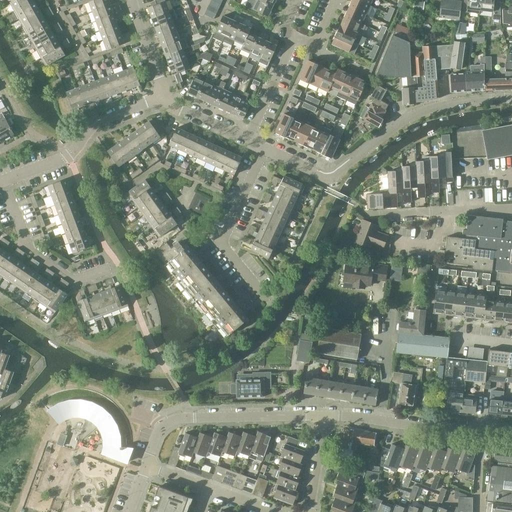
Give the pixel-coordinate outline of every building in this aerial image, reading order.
[(33,0),(15,0),(10,3),(15,11),(33,0)] [(33,0),(15,11),(19,19),(38,8),(33,0)] [(110,5),(108,0),(93,0),(88,2),(92,12),(110,5)] [(147,8),(151,18),(168,11),(164,0),(154,0),(155,1),(151,3),(152,6),(147,8)] [(210,0),(208,5),(218,10),(220,5),(210,0)] [(267,17),(272,7),(256,0),(247,0),(247,1),(253,4),(251,10),(267,17)] [(357,0),(352,0),(349,7),(366,15),(370,6),(357,0)] [(441,0),(439,17),(459,20),(461,2),(444,0),(441,0)] [(479,14),(480,11),(480,0),(464,0),(463,12),(479,14)] [(500,10),(493,10),(494,0),(480,0),(480,11),(493,12),(492,24),(501,25),(500,10)] [(113,15),(110,5),(92,12),(95,21),(113,15)] [(208,5),(206,10),(216,14),(218,10),(208,5)] [(511,7),(510,7),(509,7),(508,9),(502,9),(503,28),(511,27),(511,6),(511,7)] [(361,24),(366,15),(349,7),(344,16),(361,24)] [(43,16),(38,8),(19,19),(23,27),(43,16)] [(216,14),(206,10),(204,15),(213,19),(216,14)] [(151,18),(154,28),(172,21),(168,11),(151,18)] [(95,21),(99,31),(117,24),(113,15),(95,21)] [(408,18),(401,15),(392,35),(409,43),(408,18)] [(47,23),(43,16),(23,27),(28,34),(47,23)] [(222,42),(224,37),(232,20),(222,16),(215,32),(212,38),(222,42)] [(365,26),(361,24),(344,16),(340,25),(339,26),(357,34),(361,36),(365,26)] [(231,46),(234,41),(241,25),(232,20),(224,37),(222,42),(231,46)] [(158,37),(176,30),(172,21),(154,28),(158,37)] [(47,23),(28,34),(32,42),(52,31),(47,23)] [(458,23),(456,33),(467,34),(468,25),(458,23)] [(121,34),(117,24),(99,31),(102,40),(121,34)] [(234,41),(242,45),(248,33),(250,29),(241,25),(234,41)] [(339,26),(335,35),(353,43),(357,34),(339,26)] [(158,37),(161,46),(179,40),(176,30),(158,37)] [(56,39),(52,31),(32,42),(37,50),(56,39)] [(200,39),(198,33),(194,34),(196,40),(191,42),(193,46),(198,44),(204,42),(206,37),(200,39)] [(240,50),(250,54),(257,37),(248,33),(242,45),(240,50)] [(124,43),(121,34),(102,40),(106,50),(124,43)] [(348,52),(353,43),(335,35),(331,44),(348,52)] [(417,77),(414,77),(410,77),(408,42),(391,35),(375,80),(407,78),(408,86),(403,86),(403,88),(404,105),(415,104),(415,102),(414,91),(418,91),(417,77)] [(250,54),(259,58),(267,42),(257,37),(250,54)] [(60,47),(56,39),(37,50),(41,58),(60,47)] [(165,56),(183,50),(179,40),(161,46),(165,56)] [(412,54),(414,77),(417,77),(418,91),(414,91),(415,102),(438,99),(436,70),(450,69),(451,68),(454,42),(453,41),(453,45),(423,47),(423,53),(412,54)] [(276,46),(267,42),(259,58),(269,63),(276,46)] [(465,43),(454,42),(451,68),(462,69),(465,43)] [(65,55),(60,47),(41,58),(46,66),(65,55)] [(165,56),(169,66),(187,60),(183,50),(165,56)] [(169,66),(172,75),(190,69),(188,64),(194,61),(193,57),(187,60),(169,66)] [(299,80),(308,84),(317,65),(307,60),(299,80)] [(484,72),(484,62),(484,64),(480,64),(480,72),(465,73),(466,92),(484,90),(484,72)] [(484,90),(511,89),(511,72),(505,72),(505,79),(491,79),(491,71),(490,71),(490,62),(484,62),(484,72),(484,90)] [(317,65),(308,84),(309,84),(309,83),(318,88),(326,69),(317,65)] [(123,71),(130,89),(140,85),(133,67),(123,71)] [(335,74),(326,69),(318,88),(327,92),(337,69),(335,74)] [(347,74),(337,69),(327,92),(329,88),(338,92),(336,96),(347,74)] [(120,92),(130,89),(123,71),(114,74),(120,92)] [(452,93),(466,92),(465,73),(464,73),(464,74),(451,75),(452,93)] [(104,78),(111,96),(120,92),(114,74),(104,78)] [(347,74),(336,96),(345,100),(356,78),(347,74)] [(187,93),(197,98),(204,81),(194,77),(187,93)] [(101,99),(111,96),(104,78),(94,81),(101,99)] [(345,100),(346,101),(355,105),(365,82),(356,78),(345,100)] [(85,85),(91,103),(101,99),(94,81),(85,85)] [(197,98),(206,102),(213,85),(204,81),(197,98)] [(206,102),(215,106),(222,89),(225,83),(221,81),(218,88),(213,85),(206,102)] [(75,88),(82,106),(91,103),(85,85),(75,88)] [(378,126),(381,125),(382,125),(383,121),(382,119),(386,111),(389,105),(381,100),(386,90),(377,85),(370,98),(374,100),(369,108),(365,106),(360,117),(365,119),(362,123),(367,126),(369,122),(378,127),(378,126)] [(65,92),(72,110),(82,106),(75,88),(65,92)] [(231,94),(222,89),(215,106),(224,110),(231,94)] [(251,102),(246,100),(249,94),(244,92),(241,98),(234,114),(243,119),(251,102)] [(224,110),(234,114),(241,98),(231,94),(224,110)] [(274,133),(284,137),(295,114),(285,109),(274,133)] [(0,114),(0,131),(4,139),(13,134),(2,113),(0,114)] [(284,137),(285,137),(293,141),(302,123),(293,119),(295,114),(284,137)] [(148,121),(140,127),(151,143),(160,137),(148,121)] [(293,141),(303,145),(311,127),(302,123),(293,141)] [(511,124),(481,130),(487,160),(511,155),(511,124)] [(140,127),(132,133),(143,149),(151,143),(140,127)] [(177,149),(186,132),(176,127),(168,145),(177,149)] [(320,131),(311,127),(303,145),(312,149),(322,127),(320,131)] [(321,154),(331,131),(322,127),(312,149),(321,153),(321,154)] [(332,131),(331,131),(321,154),(331,158),(339,139),(330,135),(332,131)] [(195,136),(186,132),(177,149),(187,153),(195,136)] [(135,155),(143,149),(132,133),(123,139),(135,155)] [(195,136),(187,153),(196,158),(204,140),(195,136)] [(123,139),(115,145),(126,161),(135,155),(123,139)] [(205,162),(213,145),(204,140),(196,158),(205,162)] [(107,151),(118,167),(126,161),(115,145),(107,151)] [(214,166),(222,149),(213,145),(205,162),(214,166)] [(224,170),(232,153),(222,149),(214,166),(224,170)] [(438,156),(430,157),(432,178),(438,178),(446,178),(446,182),(453,182),(451,151),(444,151),(444,153),(438,155),(438,156)] [(233,175),(241,158),(232,153),(224,170),(233,175)] [(424,161),(416,162),(418,183),(425,183),(432,182),(432,193),(439,193),(438,178),(432,178),(430,157),(430,158),(425,159),(424,161)] [(425,198),(425,183),(418,183),(416,162),(416,163),(410,165),(410,166),(402,166),(404,188),(411,188),(417,188),(418,198),(425,198)] [(389,190),(389,193),(396,193),(404,193),(404,203),(411,203),(411,188),(404,188),(402,166),(402,168),(396,169),(396,171),(388,172),(389,191),(389,190)] [(280,183),(279,184),(300,193),(304,185),(283,175),(281,180),(272,176),(270,180),(276,183),(276,182),(280,183)] [(65,179),(47,186),(51,196),(69,189),(65,179)] [(144,180),(130,190),(126,193),(131,201),(149,188),(144,180)] [(300,193),(279,184),(276,192),(296,202),(300,193)] [(155,195),(149,188),(131,201),(137,208),(155,195)] [(54,205),(72,199),(69,189),(51,196),(54,205)] [(397,208),(396,193),(389,193),(389,190),(389,191),(382,193),(382,194),(367,195),(368,209),(397,208)] [(276,192),(272,201),(292,210),(296,202),(276,192)] [(160,202),(155,195),(137,208),(142,215),(160,202)] [(76,208),(72,199),(54,205),(58,215),(76,208)] [(272,201),(268,209),(289,218),(292,210),(272,201)] [(165,209),(160,202),(142,215),(147,222),(165,209)] [(61,224),(79,218),(76,208),(58,215),(61,224)] [(147,222),(152,230),(170,217),(165,209),(147,222)] [(257,209),(256,213),(261,216),(261,215),(265,217),(264,217),(285,226),(289,218),(268,209),(266,213),(257,209)] [(469,215),(468,225),(467,230),(464,230),(463,234),(471,235),(471,239),(448,236),(446,251),(455,252),(454,263),(473,265),(473,269),(493,271),(493,270),(498,270),(498,272),(511,274),(511,272),(511,223),(503,222),(504,219),(469,215)] [(176,224),(170,217),(152,230),(158,237),(176,224)] [(264,217),(261,225),(281,235),(285,226),(264,217)] [(79,218),(61,225),(65,234),(83,228),(79,218)] [(372,244),(382,248),(383,248),(388,236),(376,232),(379,226),(363,220),(355,243),(370,248),(372,244)] [(261,225),(257,234),(278,243),(281,235),(261,225)] [(83,228),(65,234),(69,244),(86,237),(83,228)] [(257,234),(253,242),(274,251),(278,243),(257,234)] [(86,237),(69,244),(72,253),(90,247),(86,237)] [(249,251),(258,254),(270,260),(274,251),(253,242),(249,251)] [(238,313),(246,306),(239,298),(231,304),(219,289),(226,282),(219,273),(211,280),(199,265),(207,258),(199,249),(191,256),(185,248),(183,250),(177,243),(170,249),(165,243),(154,252),(224,338),(245,321),(238,313)] [(0,275),(2,277),(15,259),(7,253),(0,264),(0,275)] [(10,282),(22,264),(15,259),(2,277),(10,282)] [(22,264),(10,282),(17,287),(30,269),(22,264)] [(344,281),(354,283),(354,287),(365,288),(365,284),(371,285),(372,278),(386,280),(387,266),(373,265),(373,267),(346,264),(344,281)] [(392,265),(390,280),(400,281),(402,266),(392,265)] [(429,267),(418,266),(417,273),(428,275),(429,267)] [(30,269),(17,287),(24,292),(37,274),(30,269)] [(32,297),(44,279),(37,274),(24,292),(32,297)] [(39,303),(52,284),(44,279),(32,297),(39,303)] [(47,308),(59,289),(52,284),(39,303),(47,308)] [(127,306),(119,285),(111,288),(119,309),(127,306)] [(119,309),(111,288),(102,292),(110,313),(119,309)] [(54,313),(67,295),(59,289),(47,308),(54,313)] [(444,314),(447,290),(436,289),(433,313),(434,313),(444,314)] [(457,292),(447,290),(444,314),(454,315),(457,292)] [(476,294),(467,293),(463,316),(473,318),(477,291),(476,291),(476,294)] [(487,292),(477,291),(473,318),(483,319),(487,292)] [(110,313),(102,292),(94,295),(102,316),(110,313)] [(454,315),(463,316),(467,293),(457,292),(454,315)] [(487,292),(483,319),(493,320),(496,301),(486,300),(487,292)] [(94,295),(86,298),(94,319),(102,316),(94,295)] [(77,301),(85,322),(94,319),(86,298),(77,301)] [(493,320),(503,322),(506,299),(505,302),(496,301),(493,320)] [(511,299),(506,299),(503,322),(511,322),(511,299)] [(396,353),(406,354),(448,358),(450,338),(424,335),(427,311),(415,310),(414,324),(400,322),(397,352),(396,352),(396,353)] [(333,320),(329,313),(320,319),(325,326),(333,320)] [(361,334),(360,334),(351,332),(321,327),(317,353),(357,360),(361,334)] [(297,360),(309,362),(312,342),(300,341),(297,360)] [(495,365),(494,375),(505,376),(506,366),(507,367),(509,352),(488,349),(486,361),(486,364),(495,365)] [(5,369),(5,370),(10,356),(2,353),(1,352),(0,356),(0,374),(2,375),(2,376),(5,369)] [(464,381),(484,383),(484,375),(486,361),(466,359),(464,381)] [(446,360),(443,379),(452,380),(454,361),(446,360)] [(0,388),(4,390),(8,392),(14,373),(5,370),(5,369),(2,376),(2,375),(0,379),(0,388)] [(409,374),(403,373),(393,372),(392,383),(401,384),(398,404),(413,406),(416,385),(407,383),(409,374)] [(231,393),(237,393),(237,396),(237,397),(263,397),(264,397),(264,396),(264,388),(271,388),(270,373),(253,373),(253,380),(237,380),(236,380),(236,384),(231,385),(231,393)] [(304,393),(316,395),(318,379),(306,377),(304,393)] [(330,381),(318,379),(316,395),(328,397),(330,381)] [(330,381),(328,397),(339,399),(342,383),(330,381)] [(354,385),(342,383),(339,399),(351,401),(354,385)] [(366,387),(354,385),(351,401),(363,403),(366,387)] [(366,387),(363,403),(375,405),(378,389),(366,387)] [(449,411),(461,412),(463,394),(458,394),(450,393),(449,411)] [(467,415),(467,413),(475,413),(476,395),(463,394),(461,412),(461,415),(467,415)] [(489,413),(502,414),(503,396),(490,395),(489,413)] [(511,397),(509,397),(503,396),(502,414),(511,415),(511,397)] [(103,447),(102,454),(127,463),(132,449),(120,448),(120,442),(119,435),(118,430),(116,425),(112,418),(108,413),(102,409),(94,403),(85,401),(78,400),(72,401),(67,401),(62,403),(58,404),(52,408),(51,409),(49,410),(48,410),(50,413),(56,420),(59,423),(60,422),(63,421),(69,418),(73,417),(76,417),(79,417),(85,418),(90,421),(95,424),(99,429),(102,434),(103,440),(103,447)] [(344,430),(346,431),(344,441),(374,446),(376,433),(345,428),(344,430)] [(214,432),(213,437),(207,452),(220,457),(222,452),(227,437),(214,432)] [(234,456),(236,452),(242,437),(229,432),(227,437),(222,452),(234,456)] [(249,456),(251,451),(256,437),(244,432),(242,437),(236,452),(249,456)] [(258,432),(256,437),(251,451),(258,454),(256,460),(261,462),(271,436),(258,432)] [(175,467),(180,453),(191,457),(193,452),(198,438),(185,433),(179,449),(174,447),(167,464),(175,467)] [(207,452),(213,437),(200,433),(198,438),(193,452),(206,457),(207,452)] [(280,456),(283,457),(300,464),(304,451),(297,448),(299,441),(288,436),(285,444),(280,456)] [(392,467),(397,469),(406,445),(406,444),(404,448),(392,443),(390,449),(382,446),(380,466),(388,469),(392,467)] [(399,465),(411,469),(420,446),(420,445),(418,449),(406,445),(397,469),(398,469),(399,465)] [(432,450),(420,446),(411,469),(412,470),(413,466),(425,470),(434,446),(432,450)] [(427,467),(439,471),(448,447),(446,451),(434,446),(425,470),(426,470),(427,467)] [(441,468),(453,472),(455,468),(462,448),(460,452),(448,447),(439,471),(440,471),(441,468)] [(475,453),(462,448),(455,468),(453,472),(454,472),(455,468),(467,473),(466,475),(474,478),(475,465),(471,463),(475,453)] [(494,460),(505,461),(507,450),(495,448),(494,460)] [(278,470),(280,471),(297,478),(302,465),(300,464),(283,457),(278,470)] [(489,502),(511,504),(511,464),(498,463),(497,467),(492,466),(487,500),(488,500),(487,502),(489,502)] [(188,465),(186,471),(197,475),(203,477),(204,474),(200,472),(201,470),(188,465)] [(222,483),(227,470),(217,466),(212,479),(222,483)] [(338,484),(355,491),(358,482),(361,483),(365,473),(358,470),(346,467),(345,472),(340,470),(335,483),(338,484)] [(210,480),(210,478),(211,479),(213,474),(201,470),(200,472),(204,474),(203,477),(210,480)] [(222,483),(232,487),(237,473),(227,470),(222,483)] [(278,485),(288,488),(295,491),(300,478),(297,478),(280,471),(276,484),(278,485)] [(364,478),(378,480),(379,473),(366,471),(364,478)] [(232,487),(242,490),(247,477),(237,473),(232,487)] [(406,475),(404,481),(410,483),(412,477),(406,475)] [(242,490),(252,494),(257,480),(247,477),(242,490)] [(258,477),(257,480),(252,494),(262,498),(268,481),(265,480),(258,477)] [(407,490),(410,483),(404,481),(402,488),(407,490)] [(182,511),(188,497),(151,482),(139,511),(182,511)] [(333,497),(335,498),(353,504),(357,492),(355,491),(338,484),(333,497)] [(297,492),(295,491),(288,488),(278,485),(273,498),(293,505),(297,492)] [(414,485),(411,492),(417,494),(419,487),(414,485)] [(415,500),(417,494),(411,492),(409,498),(415,500)] [(352,511),(355,505),(353,504),(335,498),(330,511),(332,511),(352,511)] [(392,511),(394,508),(380,503),(381,501),(376,499),(371,511),(392,511)] [(511,511),(511,504),(489,502),(487,502),(486,511),(511,511)]
